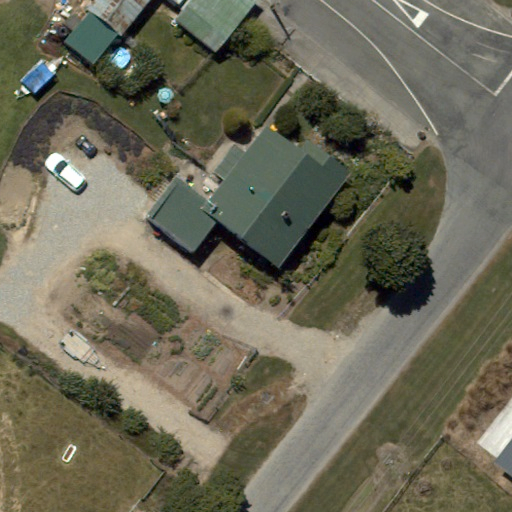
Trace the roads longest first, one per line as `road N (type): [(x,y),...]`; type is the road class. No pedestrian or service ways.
road 1 (residential): [(251,511),(511,175)]
road 2 (tertiary): [(371,0),(511,107)]
